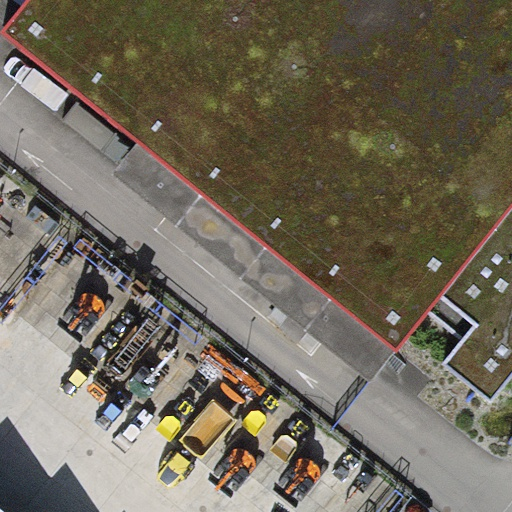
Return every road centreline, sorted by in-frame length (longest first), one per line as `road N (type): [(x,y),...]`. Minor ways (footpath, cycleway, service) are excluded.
road 1 (unknown): [(511,510),(0,129)]
road 2 (unknown): [(88,511),(0,429)]
